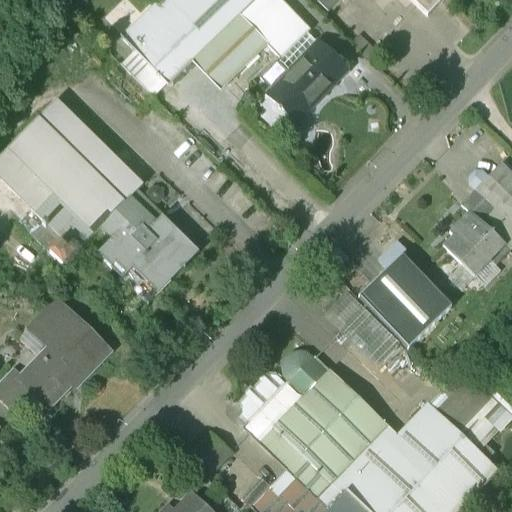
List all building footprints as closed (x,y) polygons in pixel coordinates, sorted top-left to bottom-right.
[(161,0),(129,32),(147,50),(198,0),(161,0)] [(198,0),(147,50),(139,58),(166,87),(194,59),(238,17),(255,0),(198,0)] [(276,0),(255,0),(238,17),(267,47),(279,60),(308,33),(276,0)] [(313,0),(327,14),(340,0),(313,0)] [(406,0),(426,19),(444,0),(406,0)] [(238,17),(194,59),(223,89),(267,47),(238,17)] [(147,50),(129,32),(121,40),(139,58),(147,50)] [(317,43),(264,98),(294,128),(348,72),(317,43)] [(112,159),(55,103),(0,158),(0,182),(43,225),(61,243),(74,256),(75,256),(100,230),(121,209),(134,196),(142,188),(135,181),(112,159)] [(147,168),(129,150),(121,150),(112,159),(135,181),(147,168)] [(511,179),(499,167),(486,180),(480,174),(474,174),(468,180),(468,187),(474,193),(474,192),(511,229),(511,179)] [(511,249),(511,229),(474,192),(474,193),(460,208),(467,215),(468,215),(503,250),(503,251),(508,255),(511,249)] [(134,196),(121,209),(133,221),(139,214),(153,227),(159,220),(134,196)] [(139,214),(133,221),(121,209),(100,230),(112,241),(96,257),(121,282),(131,272),(142,283),(132,293),(147,307),(198,255),(161,219),(159,220),(153,227),(139,214)] [(503,250),(468,215),(467,215),(448,235),(452,238),(442,249),(461,268),(470,276),(485,260),(490,264),(490,263),(491,264),(503,251),(503,250)] [(43,225),(30,238),(48,256),(61,243),(43,225)] [(61,243),(48,256),(61,268),(74,256),(61,243)] [(396,245),(377,263),(386,272),(400,258),(405,254),(396,245)] [(336,250),(321,266),(331,276),(332,276),(331,275),(345,260),(336,252),(336,251),(336,250)] [(450,310),(400,258),(386,272),(357,300),(407,352),(450,310)] [(485,260),(470,276),(473,280),(474,280),(484,290),(499,274),(494,269),(495,268),(491,264),(490,263),(490,264),(485,260)] [(461,268),(448,281),(460,293),(473,280),(470,276),(461,268)] [(404,349),(351,295),(323,322),(375,377),(404,349)] [(109,355),(55,303),(27,331),(54,357),(47,365),(44,362),(43,363),(40,360),(19,381),(18,382),(30,394),(47,411),(78,379),(82,383),(109,355)] [(284,387),(275,379),(267,378),(264,376),(258,382),(260,384),(253,392),(250,390),(244,397),(246,399),(239,407),(240,409),(240,417),(239,418),(247,427),(243,431),(258,446),(328,373),(314,359),(311,362),(305,356),(297,356),(290,358),(284,364),(282,371),(283,379),(288,383),(284,387)] [(485,380),(468,363),(460,372),(477,389),(485,380)] [(460,372),(427,407),(486,463),(493,455),(480,443),(492,431),(482,422),(498,406),(486,395),(486,394),(477,389),(460,372)] [(328,373),(258,446),(272,460),(273,460),(286,473),(327,511),(393,442),(396,439),(328,373)] [(19,381),(12,375),(0,386),(0,401),(12,413),(30,394),(18,382),(19,381)] [(493,387),(485,380),(477,389),(486,395),(493,387)] [(511,405),(493,387),(486,395),(498,406),(511,419),(511,405)] [(486,463),(427,407),(396,439),(393,442),(465,510),(498,475),(486,463)] [(210,437),(184,463),(203,482),(229,455),(210,437)] [(326,511),(462,511),(465,510),(393,442),(326,511)] [(326,511),(327,511),(286,473),(269,490),(292,511),(326,511)] [(292,511),(269,490),(251,509),(254,511),(292,511)]
